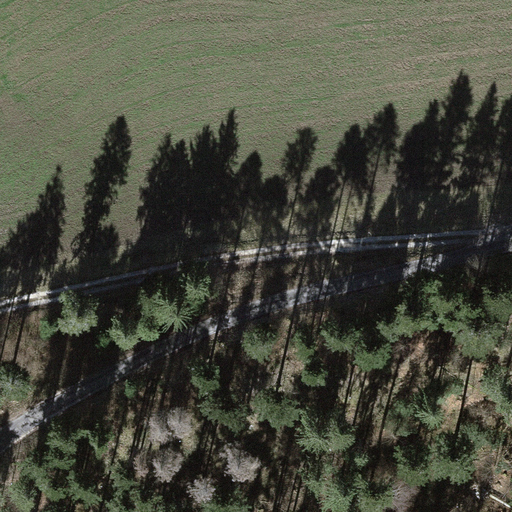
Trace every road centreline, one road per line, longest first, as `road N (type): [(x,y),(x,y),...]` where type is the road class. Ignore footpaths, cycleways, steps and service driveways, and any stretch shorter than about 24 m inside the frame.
road 1 (unclassified): [(0,440),(229,320),(355,280),(511,245)]
road 2 (track): [(511,234),(216,262),(0,309)]
